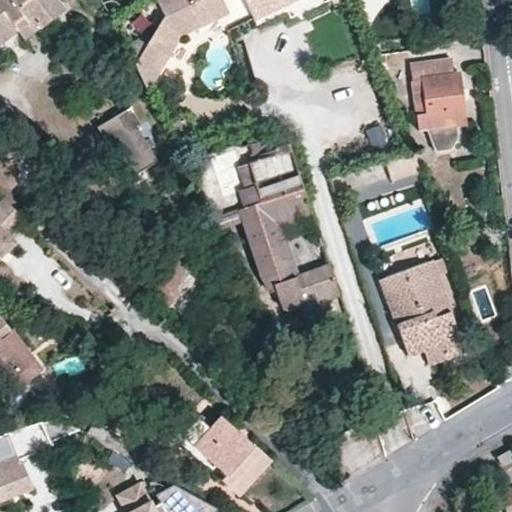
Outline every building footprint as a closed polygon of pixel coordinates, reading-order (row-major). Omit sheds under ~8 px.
[(56,0),(0,0),(0,42),(16,30),(31,19),(38,29),(64,10),(56,0)] [(159,0),(166,16),(129,57),(142,83),(185,35),(222,18),(214,1),(214,0),(159,0)] [(330,3),(328,0),(242,0),(253,30),(330,3)] [(38,29),(31,19),(16,30),(23,40),(38,29)] [(464,123),(459,73),(452,73),(450,60),(411,64),(410,80),(421,79),(425,113),(416,115),(417,129),(426,128),(432,149),(448,147),(455,137),(453,125),(464,123)] [(156,159),(134,126),(138,123),(127,106),(94,128),(105,145),(109,142),(131,175),(156,159)] [(239,148),(231,145),(207,154),(205,148),(187,156),(193,175),(252,156),(248,144),(239,148)] [(326,264),(292,276),(276,234),(280,225),(310,215),(289,150),(258,160),(253,162),(240,166),(247,187),(230,193),(236,211),(240,221),(262,282),(267,292),(273,291),(278,303),(283,308),(290,308),(299,305),(306,324),(313,322),(326,318),(321,298),(336,293),(326,264)] [(385,161),(390,181),(419,172),(413,152),(385,161)] [(253,162),(252,156),(193,175),(187,177),(190,183),(196,181),(215,175),(240,166),(253,162)] [(151,179),(143,168),(131,175),(139,187),(151,179)] [(215,175),(196,181),(209,221),(236,211),(230,193),(221,195),(215,175)] [(0,206),(0,255),(4,255),(11,250),(11,241),(9,239),(24,226),(20,221),(5,201),(0,206)] [(209,221),(214,230),(240,221),(236,211),(209,221)] [(168,257),(145,291),(179,314),(202,280),(168,257)] [(381,277),(378,280),(404,347),(419,342),(423,348),(441,341),(447,355),(463,349),(429,260),(381,277)] [(313,322),(316,334),(330,329),(326,318),(313,322)] [(0,371),(24,351),(0,319),(0,371)] [(423,348),(426,363),(447,355),(441,341),(423,348)] [(404,347),(406,354),(423,348),(419,342),(404,347)] [(188,452),(192,447),(227,476),(221,482),(235,495),(267,461),(220,418),(209,428),(193,414),(172,437),(188,452)] [(0,436),(0,496),(26,486),(15,459),(49,446),(45,435),(70,423),(53,415),(3,432),(4,435),(0,436)] [(116,449),(121,440),(91,422),(85,431),(116,449)] [(192,447),(188,452),(221,482),(227,476),(192,447)] [(498,459),(503,468),(511,462),(511,452),(511,451),(498,459)] [(212,511),(215,508),(171,484),(150,493),(154,502),(144,509),(131,486),(117,495),(123,511),(212,511)]
